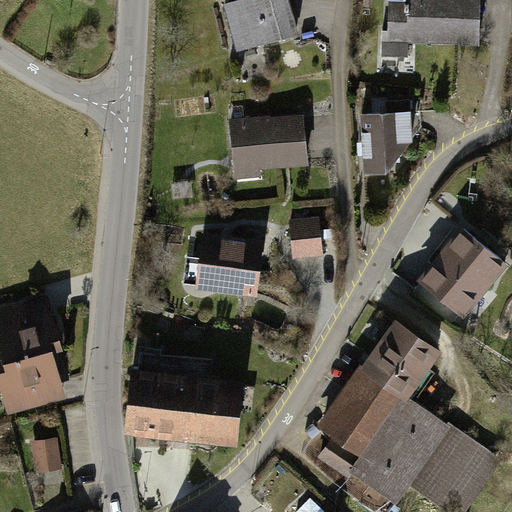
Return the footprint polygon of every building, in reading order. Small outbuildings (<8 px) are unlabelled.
[(246,0),(227,5),(239,48),(267,40),(268,42),(299,33),(290,0),(246,0)] [(480,43),(481,0),(393,0),(393,2),(391,2),(390,29),(383,29),(383,56),(409,57),(410,41),(480,43)] [(391,113),(363,113),(366,172),(387,171),(395,162),(395,154),(403,154),(417,134),(412,130),(411,101),(389,102),(391,113)] [(260,119),(233,122),(238,167),(308,161),(304,117),(261,122),(260,119)] [(320,219),(292,222),(296,257),(324,254),(320,219)] [(466,229),(414,293),(453,325),(463,313),(464,314),(506,262),(466,229)] [(262,243),(206,236),(203,266),(201,284),(256,291),(262,243)] [(0,325),(0,335),(6,360),(52,348),(62,345),(52,311),(25,319),(20,304),(7,308),(11,323),(0,325)] [(439,351),(397,322),(325,426),(336,434),(322,455),(351,474),(364,453),(366,455),(354,471),(394,500),(408,480),(452,511),(459,511),(498,457),(408,395),(439,351)] [(62,381),(52,348),(6,360),(0,361),(0,374),(6,397),(19,393),(23,408),(37,404),(32,390),(62,381)] [(128,428),(175,433),(183,356),(142,352),(140,373),(133,373),(128,428)] [(213,359),(183,356),(175,433),(238,439),(244,385),(211,381),(213,359)] [(57,438),(37,442),(39,462),(59,460),(57,438)]
